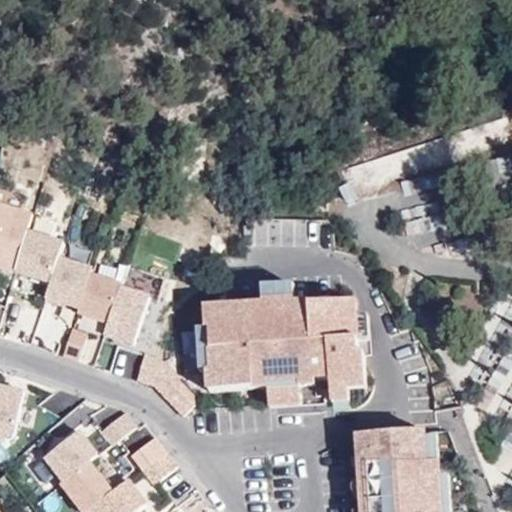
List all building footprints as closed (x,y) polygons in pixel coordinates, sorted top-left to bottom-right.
[(32,216),(0,206),(0,271),(49,285),(44,304),(110,322),(122,279),(59,261),(65,240),(28,230),(32,216)] [(433,217),(406,220),(407,232),(434,229),(433,217)] [(368,405),(363,302),(296,306),(295,287),(263,288),(263,304),(205,307),(206,328),(199,328),(203,393),(269,390),(270,410),(368,405)] [(46,303),(34,343),(56,350),(69,310),(46,303)] [(79,360),(87,332),(71,327),(63,356),(79,360)] [(172,394),(179,373),(160,367),(153,388),(172,394)] [(0,440),(13,443),(26,391),(0,384),(0,440)] [(437,411),(442,429),(461,424),(456,406),(437,411)] [(113,443),(137,425),(127,411),(102,429),(113,443)] [(116,489),(69,421),(34,444),(80,511),(138,511),(150,505),(131,478),(116,489)] [(167,450),(141,467),(152,484),(178,467),(167,450)]
